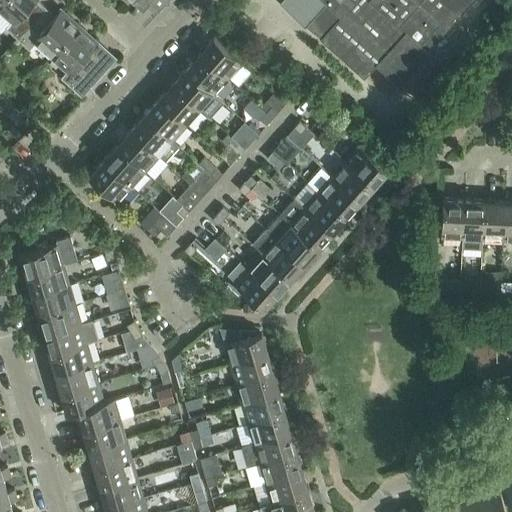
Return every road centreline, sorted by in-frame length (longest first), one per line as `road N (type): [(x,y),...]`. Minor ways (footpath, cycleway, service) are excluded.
road 1 (residential): [(156,259),(307,93)]
road 2 (residential): [(58,511),(3,322)]
road 3 (residential): [(365,511),(387,491),(511,457)]
road 4 (residential): [(156,259),(49,157)]
road 5 (residential): [(49,157),(149,51)]
